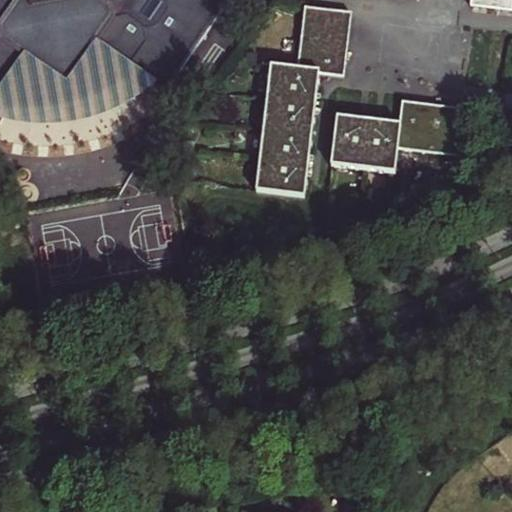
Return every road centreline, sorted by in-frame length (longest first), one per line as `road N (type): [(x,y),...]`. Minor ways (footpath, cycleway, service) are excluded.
road 1 (primary): [(511,267),(385,317),(0,425)]
road 2 (primary): [(0,456),(403,344),(511,299)]
